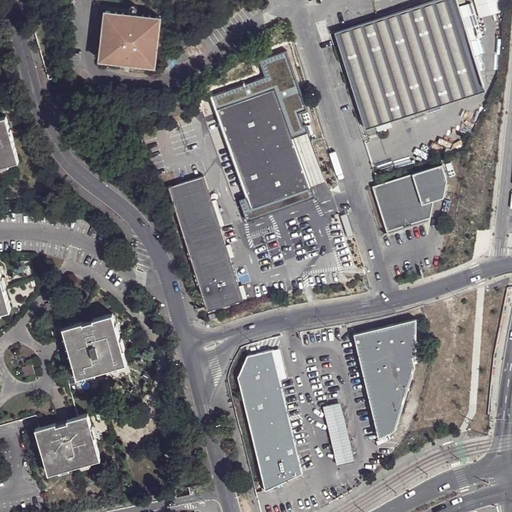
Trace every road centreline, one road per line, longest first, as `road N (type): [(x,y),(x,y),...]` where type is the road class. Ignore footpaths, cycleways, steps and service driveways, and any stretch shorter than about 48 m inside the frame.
road 1 (residential): [(7,0),(39,114),(59,150),(128,214),(151,248),(179,327)]
road 2 (residential): [(501,266),(390,301),(243,331)]
road 3 (tertiary): [(506,467),(461,475),(389,511)]
road 4 (unclassified): [(501,266),(511,146)]
